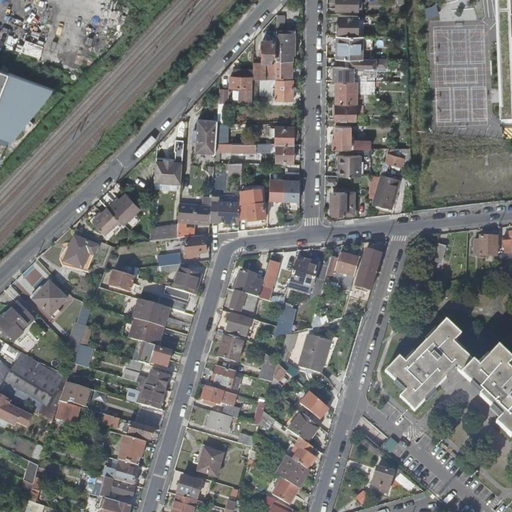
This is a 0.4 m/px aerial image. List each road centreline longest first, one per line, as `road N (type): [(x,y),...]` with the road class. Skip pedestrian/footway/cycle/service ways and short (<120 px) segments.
road 1 (residential): [(271,0),(0,277)]
road 2 (residential): [(146,511),(225,255),(237,244),(314,236)]
road 3 (residential): [(310,0),(314,236)]
road 4 (residential): [(352,399),(402,226)]
road 5 (residential): [(352,399),(485,511)]
